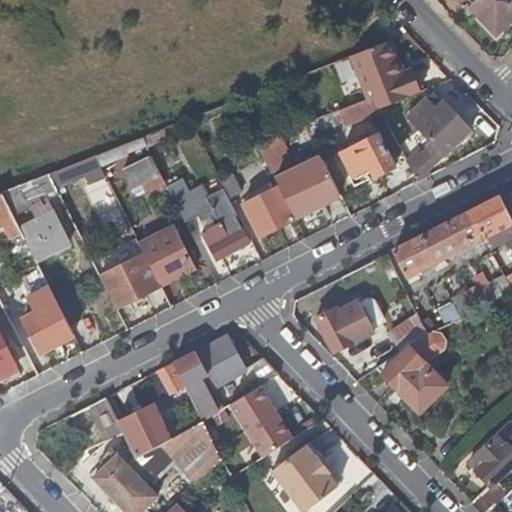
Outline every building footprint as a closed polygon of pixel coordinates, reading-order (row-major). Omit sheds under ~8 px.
[(455,0),(465,9),(470,5),(474,0),(455,0)] [(511,0),(474,0),(470,5),(498,35),(511,21),(511,0)] [(400,78),(386,45),(347,59),(365,101),(370,98),(376,110),(414,94),(406,76),(400,78)] [(370,98),(365,101),(301,126),(310,141),(378,113),(376,110),(370,98)] [(415,183),(430,176),(426,171),(467,131),(443,105),(430,117),(419,106),(406,118),(433,145),(420,155),(417,151),(402,159),(415,183)] [(375,136),(341,154),(354,179),(368,172),(372,177),(391,168),(375,136)] [(278,137),(257,149),(273,181),(278,188),(296,179),(282,152),(286,150),(278,137)] [(134,152),(104,167),(108,177),(123,170),(130,185),(139,180),(144,191),(159,182),(146,158),(140,161),(134,152)] [(317,155),(320,161),(325,158),(322,153),(317,155)] [(94,157),(47,177),(54,190),(101,172),(94,157)] [(47,177),(0,194),(0,197),(6,209),(54,190),(47,177)] [(223,193),(227,202),(240,195),(231,177),(218,184),(223,193)] [(165,187),(183,223),(198,215),(189,196),(181,179),(165,187)] [(257,237),(293,219),(283,199),(278,188),(273,181),(245,196),(248,204),(242,207),(257,237)] [(291,195),(301,214),(305,222),(333,208),(318,181),(291,195)] [(232,216),(234,215),(227,202),(223,193),(208,201),(211,208),(204,210),(196,194),(189,196),(198,215),(204,225),(214,221),(216,224),(232,216)] [(283,199),(293,219),(301,214),(291,195),(283,199)] [(0,221),(6,232),(16,228),(6,209),(0,197),(0,221)] [(510,223),(498,197),(464,214),(443,225),(443,227),(390,254),(403,280),(414,275),(410,269),(451,248),(455,251),(510,223)] [(18,232),(35,263),(69,246),(53,214),(18,232)] [(246,245),(232,216),(216,224),(200,232),(215,262),(246,245)] [(144,256),(160,286),(191,269),(170,229),(138,245),(144,256)] [(99,279),(114,310),(160,286),(144,256),(99,279)] [(39,270),(21,278),(28,294),(46,287),(39,270)] [(474,308),(496,297),(486,275),(464,286),(474,308)] [(27,299),(35,313),(55,303),(47,288),(27,299)] [(355,305),(367,331),(376,326),(379,320),(371,303),(364,300),(355,305)] [(36,353),(72,336),(55,303),(35,313),(20,319),(36,353)] [(455,303),(439,310),(446,325),(462,318),(455,303)] [(368,333),(367,331),(355,305),(354,304),(334,314),(332,312),(314,321),(329,353),(368,333)] [(406,346),(424,332),(415,314),(390,334),(400,349),(406,346)] [(259,387),(278,375),(263,360),(244,371),(225,336),(171,365),(190,402),(234,378),(244,396),(259,387)] [(0,372),(13,366),(0,338),(0,372)] [(418,412),(444,385),(406,346),(400,349),(375,368),(418,412)] [(171,365),(156,372),(176,409),(190,402),(171,365)] [(259,387),(229,406),(262,458),(291,439),(259,387)] [(154,406),(119,423),(134,458),(159,445),(172,439),(154,406)] [(159,445),(193,483),(219,459),(201,423),(172,439),(159,445)] [(476,511),(488,511),(506,495),(493,481),(511,463),(511,453),(496,436),(471,459),(479,467),(473,472),(487,486),(468,503),(476,511)] [(305,448),(274,477),(307,511),(313,511),(341,486),(330,474),(332,472),(318,458),(316,460),(305,448)] [(117,455),(92,478),(124,511),(139,511),(156,495),(117,455)]
